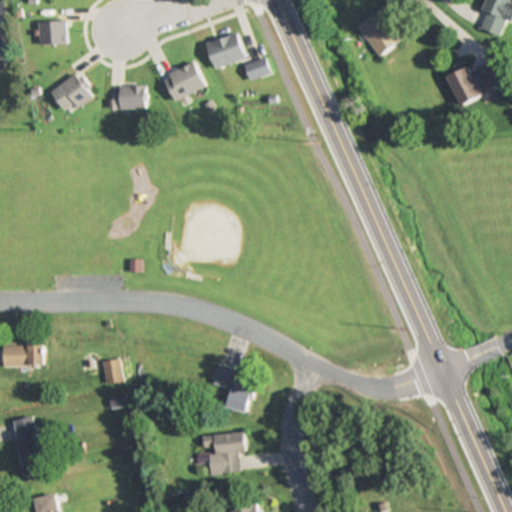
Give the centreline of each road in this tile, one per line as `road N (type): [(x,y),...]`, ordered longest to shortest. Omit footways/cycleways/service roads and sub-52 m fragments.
road 1 (secondary): [(511,511),(283,0)]
road 2 (residential): [(448,368),(366,387),(304,364),(220,317),(168,304),(0,302)]
road 3 (residential): [(303,511),(289,464),(289,425),(304,364)]
